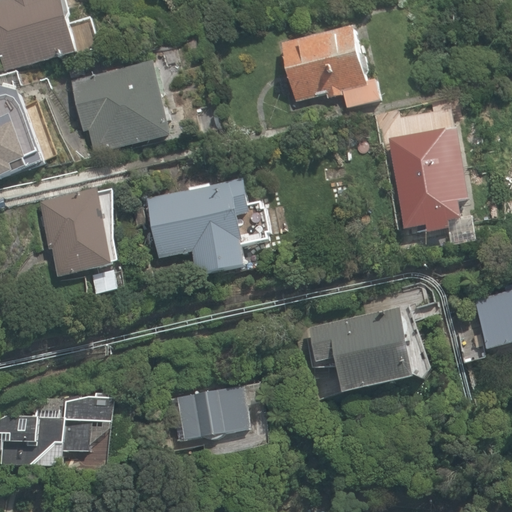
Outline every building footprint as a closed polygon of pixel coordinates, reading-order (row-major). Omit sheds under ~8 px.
[(4,59),(7,71),(81,55),(73,20),(75,17),(72,2),(69,0),(16,0),(16,1),(0,4),(0,47),(3,59),(4,59)] [(348,96),(350,109),(383,102),(379,81),(370,83),(368,75),(371,72),(368,57),(364,55),(358,29),(286,45),(299,102),(330,95),(331,99),(348,96)] [(167,136),(143,51),(64,74),(82,135),(96,131),(103,154),(167,136)] [(0,163),(36,151),(19,102),(0,108),(0,163)] [(448,114),(388,121),(396,215),(416,213),(417,225),(442,222),(441,208),(448,207),(447,191),(460,190),(448,114)] [(248,206),(237,169),(148,196),(165,253),(189,246),(196,268),(239,255),(231,228),(236,227),(231,211),(248,206)] [(92,187),(39,197),(54,278),(107,268),(92,187)] [(511,263),(446,282),(456,314),(469,310),(477,338),(511,327),(511,263)] [(415,360),(395,301),(304,332),(314,362),(333,356),(343,385),(415,360)] [(259,433),(249,393),(182,409),(192,449),(259,433)] [(122,431),(122,401),(70,402),(70,421),(16,421),(16,446),(44,446),(44,474),(72,474),(72,457),(98,457),(98,431),(122,431)]
